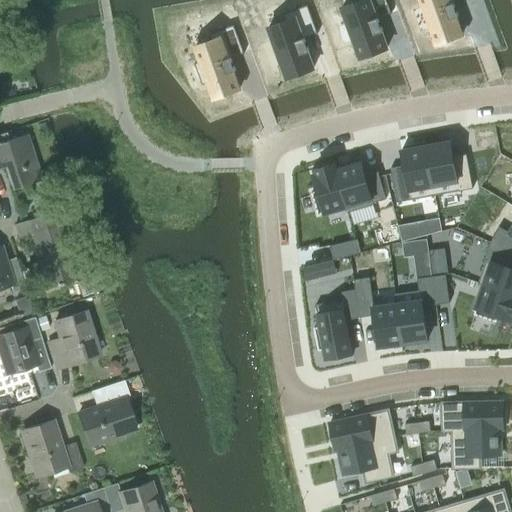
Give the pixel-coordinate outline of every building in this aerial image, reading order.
[(358,0),(359,1),(342,7),(360,58),(387,48),(381,32),(383,31),(378,18),(391,13),(386,0),(358,0)] [(419,0),(436,44),(462,34),(456,17),(458,16),(454,4),(463,0),(419,0)] [(247,1),(236,5),(240,16),(251,12),(247,1)] [(285,21),(268,27),(287,78),(313,69),(307,52),(309,51),(304,38),(318,33),(307,5),(283,14),(285,21)] [(200,62),(194,64),(202,85),(208,83),(213,98),(240,88),(234,71),(235,71),(231,58),(244,53),(234,25),(209,34),(212,41),(195,47),(200,62)] [(11,190),(42,181),(27,135),(7,141),(5,134),(0,135),(0,169),(4,168),(11,190)] [(446,142),(426,146),(435,195),(473,188),(466,154),(453,156),(450,141),(446,142)] [(404,165),(390,168),(397,202),(435,195),(426,146),(405,149),(401,150),(404,165)] [(338,167),(337,168),(348,207),(347,207),(348,212),(373,204),(373,203),(386,199),(378,171),(365,175),(361,161),(338,167)] [(336,163),(311,170),(317,190),(311,192),(318,214),(324,212),(324,214),(347,207),(348,207),(337,168),(338,167),(336,163)] [(62,211),(67,224),(71,223),(74,233),(88,229),(81,206),(67,210),(62,211)] [(62,226),(67,224),(62,211),(35,219),(39,231),(31,234),(47,288),(78,278),(62,226)] [(499,226),(490,242),(511,251),(511,227),(509,232),(499,226)] [(357,239),(330,246),(333,259),(361,252),(357,239)] [(486,260),(478,283),(482,285),(483,284),(511,294),(511,267),(511,266),(511,251),(490,242),(484,260),(486,260)] [(12,293),(25,289),(15,258),(4,262),(0,249),(0,286),(9,284),(12,293)] [(443,250),(429,252),(433,276),(447,274),(443,250)] [(317,265),(303,268),(306,281),(320,277),(317,265)] [(446,275),(432,277),(436,305),(450,303),(446,275)] [(370,277),(354,279),(355,289),(360,317),(373,315),(378,347),(382,346),(403,343),(397,303),(396,303),(374,306),(370,277)] [(419,290),(394,294),(396,303),(397,303),(403,343),(423,341),(427,340),(423,306),(436,305),(432,277),(417,279),(419,290)] [(482,285),(473,313),(496,321),(498,316),(511,320),(511,294),(483,284),(482,285)] [(320,326),(314,327),(318,350),(324,349),(326,359),(353,353),(346,320),(360,317),(355,289),(339,292),(341,299),(316,304),(320,326)] [(20,317),(32,313),(27,297),(15,301),(20,317)] [(57,368),(98,355),(85,312),(54,322),(60,339),(49,342),(57,368)] [(35,321),(34,317),(0,327),(0,348),(7,372),(34,363),(37,373),(50,369),(38,332),(35,321)] [(44,318),(35,321),(38,332),(48,329),(44,318)] [(77,414),(78,417),(87,445),(134,430),(124,399),(130,397),(124,381),(91,391),(96,407),(77,414)] [(502,402),(442,403),(443,431),(452,431),(452,430),(500,429),(500,430),(503,430),(502,402)] [(388,410),(329,423),(335,450),(338,450),(338,449),(394,436),(388,410)] [(429,421),(417,423),(418,433),(430,431),(429,421)] [(417,423),(405,424),(406,434),(418,433),(417,423)] [(68,472),(83,468),(74,443),(60,447),(52,424),(22,433),(35,474),(65,464),(68,472)] [(500,429),(452,430),(452,431),(453,468),(480,467),(480,455),(501,455),(500,430),(500,429)] [(394,436),(338,449),(338,450),(343,474),(364,470),(367,481),(393,476),(388,453),(397,451),(394,436)] [(434,460),(422,463),(425,473),(437,469),(434,460)] [(422,463),(410,466),(413,476),(425,473),(422,463)] [(442,474),(431,478),(434,488),(445,484),(442,474)] [(431,478),(419,481),(422,491),(434,488),(431,478)] [(102,489),(109,511),(120,511),(125,511),(157,511),(149,485),(119,495),(115,484),(102,489)] [(109,511),(102,489),(82,495),(82,496),(83,500),(85,506),(68,511),(109,511)] [(394,489),(382,492),(385,502),(397,499),(394,489)] [(510,511),(503,490),(464,501),(467,511),(510,511)] [(382,492),(371,496),(374,505),(385,502),(382,492)] [(467,511),(464,501),(440,509),(441,511),(467,511)]
